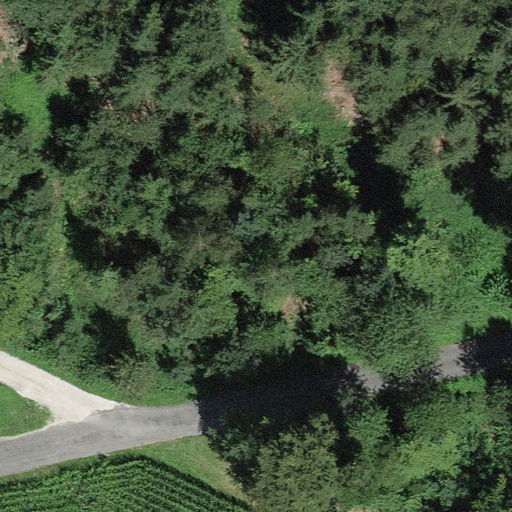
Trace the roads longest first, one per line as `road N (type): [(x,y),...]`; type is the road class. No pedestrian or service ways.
road 1 (unclassified): [(0,453),(511,347)]
road 2 (track): [(0,373),(118,427)]
